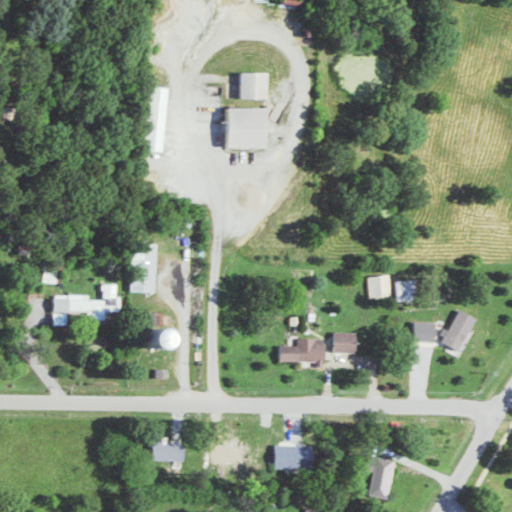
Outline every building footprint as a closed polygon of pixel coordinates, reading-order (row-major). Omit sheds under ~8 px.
[(242,98),(270,98),(269,72),(242,72),(242,98)] [(167,151),(170,87),(149,86),(146,150),(167,151)] [(268,107),(228,108),(229,147),(269,146),(268,107)] [(160,243),(135,243),(135,291),(159,292),(160,243)] [(394,273),(372,276),(376,298),(397,294),(394,273)] [(415,300),(415,279),(400,280),(400,300),(415,300)] [(56,324),(72,324),(72,311),(89,311),(90,320),(109,319),(108,311),(124,310),(124,296),(119,296),(119,283),(105,283),(106,299),(91,299),(91,294),(55,294),(56,324)] [(464,350),(479,317),(463,309),(447,342),(464,350)] [(439,322),(418,321),(417,340),(439,341),(439,322)] [(168,330),(139,329),(138,347),(168,348),(168,330)] [(360,352),(360,332),(338,331),(338,351),(360,352)] [(320,361),(320,367),(328,367),(329,338),(302,338),(302,345),(284,345),(283,360),(320,361)] [(161,368),(161,378),(173,378),(173,368),(161,368)] [(188,442),(168,442),(168,441),(156,441),(155,460),(188,461),(188,442)] [(278,468),(317,468),(318,445),(279,444),(278,468)] [(401,460),(374,454),(371,470),(379,471),(373,495),(392,499),(401,460)]
